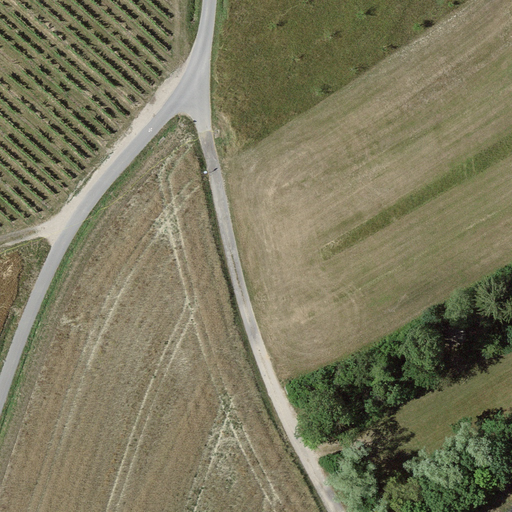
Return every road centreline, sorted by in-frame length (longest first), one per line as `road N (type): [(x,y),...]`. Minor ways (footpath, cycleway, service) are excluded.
road 1 (unclassified): [(210,0),(198,77),(72,227),(0,401)]
road 2 (track): [(198,77),(255,338),(338,511)]
